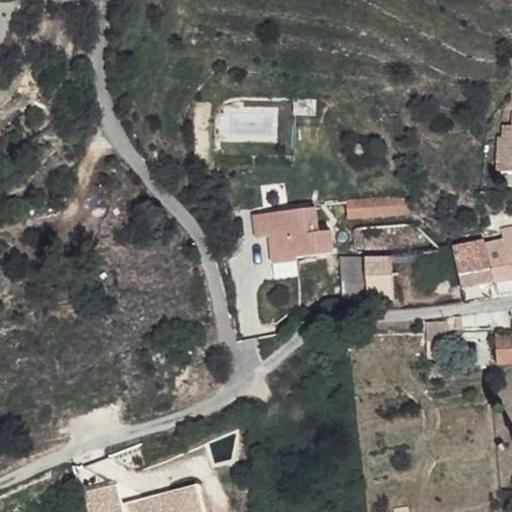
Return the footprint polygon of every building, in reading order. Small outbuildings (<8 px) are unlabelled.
[(511,126),(501,126),(501,143),(511,142),(511,126)] [(511,142),(501,143),(498,142),(498,185),(511,185),(511,142)] [(408,197),(326,204),(329,227),(348,226),(348,219),(410,213),(408,197)] [(503,240),(487,243),(495,283),(511,285),(511,227),(501,230),(503,240)] [(330,231),(295,235),(295,259),(299,258),(330,256),(330,231)] [(487,243),(454,250),(462,288),(495,283),(487,243)] [(361,258),(337,259),(341,302),(365,299),(361,258)] [(447,321),(431,322),(432,340),(448,339),(447,321)] [(511,322),(491,325),(491,333),(511,330),(511,322)] [(511,337),(497,338),(499,364),(511,363),(511,337)] [(217,467),(204,470),(210,486),(224,481),(217,467)] [(114,482),(103,486),(110,511),(117,510),(114,500),(119,499),(114,482)] [(103,486),(79,491),(85,511),(108,511),(110,511),(103,486)]
